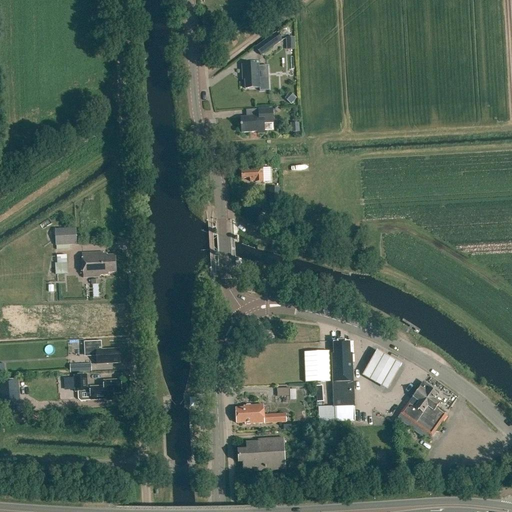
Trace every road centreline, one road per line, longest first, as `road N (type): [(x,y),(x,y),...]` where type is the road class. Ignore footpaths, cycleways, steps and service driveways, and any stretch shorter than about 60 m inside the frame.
road 1 (unclassified): [(143,466),(120,0)]
road 2 (track): [(221,212),(408,288),(511,361)]
road 3 (secondary): [(511,434),(452,381),(380,337),(282,306),(245,314)]
road 4 (secondary): [(245,314),(228,288),(219,187),(196,112),(192,54)]
road 5 (primary): [(511,507),(434,501),(253,511)]
road 6 (secondary): [(219,511),(215,364),(245,314)]
road 7 (unclassified): [(143,466),(0,456)]
